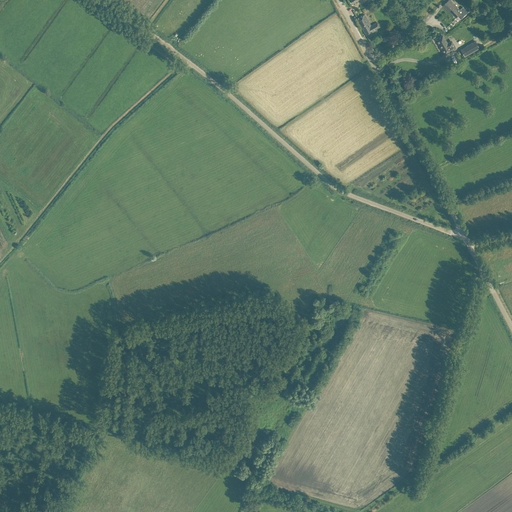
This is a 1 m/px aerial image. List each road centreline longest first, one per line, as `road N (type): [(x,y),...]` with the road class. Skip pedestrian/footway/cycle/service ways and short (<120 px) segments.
road 1 (tertiary): [(465,239),(326,183),(107,0)]
road 2 (tertiary): [(465,239),(336,0)]
road 3 (track): [(418,476),(481,268)]
